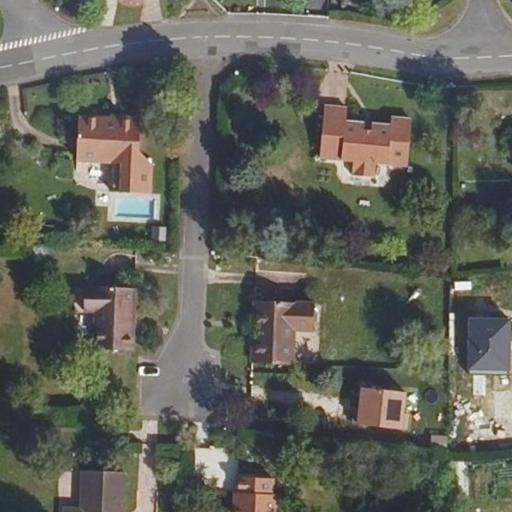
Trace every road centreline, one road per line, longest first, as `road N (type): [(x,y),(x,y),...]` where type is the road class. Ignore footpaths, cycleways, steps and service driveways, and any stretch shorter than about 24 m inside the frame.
road 1 (residential): [(205,40),(184,396)]
road 2 (residential): [(481,57),(405,56),(301,39),(205,40)]
road 3 (residential): [(205,40),(44,61)]
